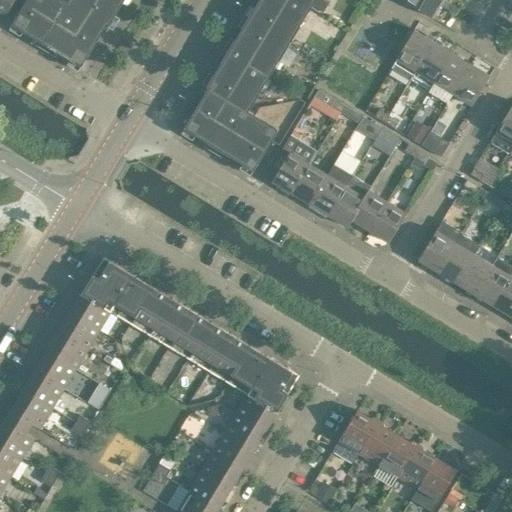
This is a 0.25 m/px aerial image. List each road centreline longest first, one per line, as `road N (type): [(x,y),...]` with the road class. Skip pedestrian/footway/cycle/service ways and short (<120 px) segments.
road 1 (residential): [(347,364),(77,203)]
road 2 (residential): [(127,122),(386,275)]
road 3 (residential): [(386,275),(511,74)]
road 4 (residential): [(511,463),(347,364)]
road 5 (residential): [(256,511),(347,364)]
road 6 (residential): [(127,122),(0,42)]
road 7 (tertiary): [(0,330),(77,203)]
road 8 (residential): [(386,275),(511,351)]
road 9 (tertiary): [(127,122),(202,0)]
